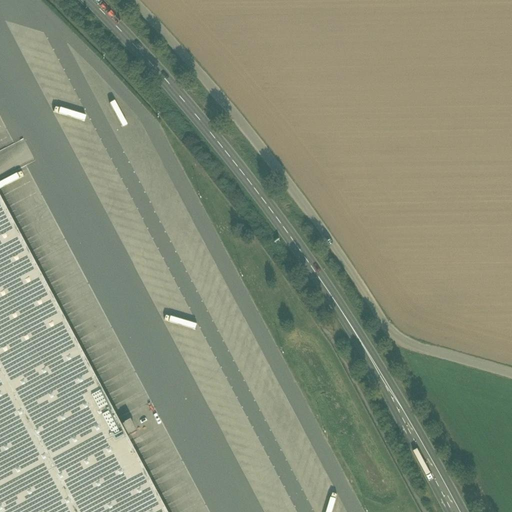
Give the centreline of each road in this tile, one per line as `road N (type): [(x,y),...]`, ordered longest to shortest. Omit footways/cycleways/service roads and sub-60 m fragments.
road 1 (primary): [(455,511),(316,273),(231,159),(89,0)]
road 2 (unclassified): [(131,0),(236,115),(397,342),(511,377)]
road 3 (track): [(424,511),(329,335),(316,330)]
